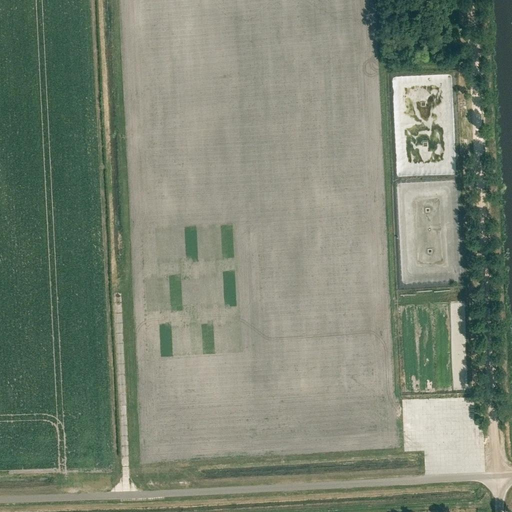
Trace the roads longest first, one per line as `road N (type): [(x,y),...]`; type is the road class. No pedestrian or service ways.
road 1 (unclassified): [(496,476),(0,499)]
road 2 (track): [(496,476),(471,0)]
